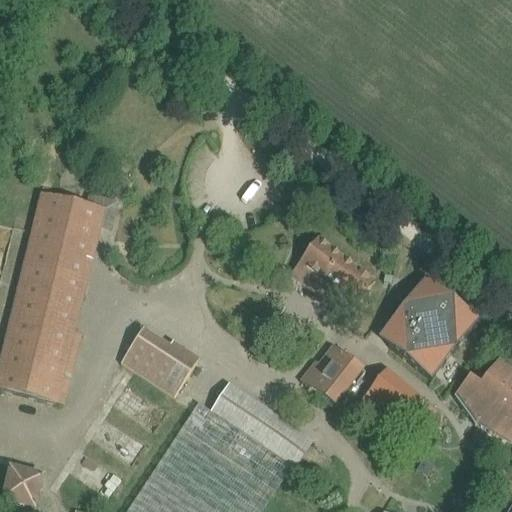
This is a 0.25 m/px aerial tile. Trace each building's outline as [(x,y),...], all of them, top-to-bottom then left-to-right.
[(40,197),(0,361),(0,392),(63,408),(81,337),(66,334),(92,229),(100,231),(105,212),(40,197)] [(375,285),(317,241),(290,277),(335,311),(344,300),(356,309),(375,285)] [(401,313),(388,349),(431,383),(478,323),(426,282),(401,313)] [(151,333),(128,372),(183,406),(206,367),(151,333)] [(297,384),(335,414),(371,368),(352,352),(345,362),(332,352),(318,370),(312,365),(297,384)] [(511,380),(510,379),(496,366),(479,388),(469,379),(453,399),(473,427),(477,424),(511,444),(511,380)] [(383,374),(360,403),(399,433),(407,423),(417,430),(430,411),(383,374)] [(314,443),(229,386),(211,414),(290,468),(296,471),(314,443)] [(199,407),(130,511),(260,511),(290,468),(211,414),(199,407)] [(14,441),(5,479),(41,488),(50,450),(14,441)] [(100,464),(86,482),(115,504),(129,485),(100,464)]
